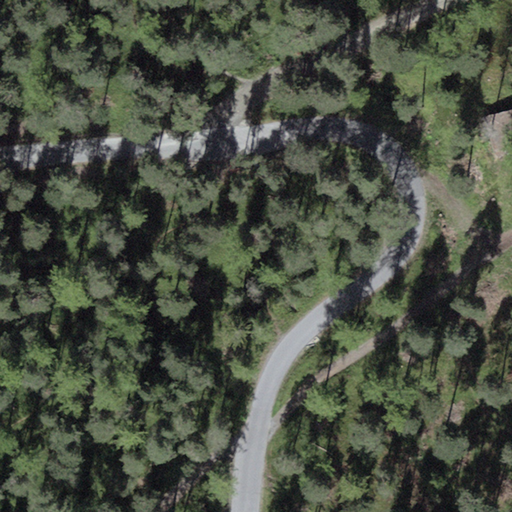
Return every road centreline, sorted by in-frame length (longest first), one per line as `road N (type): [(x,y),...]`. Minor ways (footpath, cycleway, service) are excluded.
road 1 (unclassified): [(0,152),(335,135),(395,155),(423,211),(383,277),(293,343),(241,511)]
road 2 (track): [(176,149),(511,2)]
